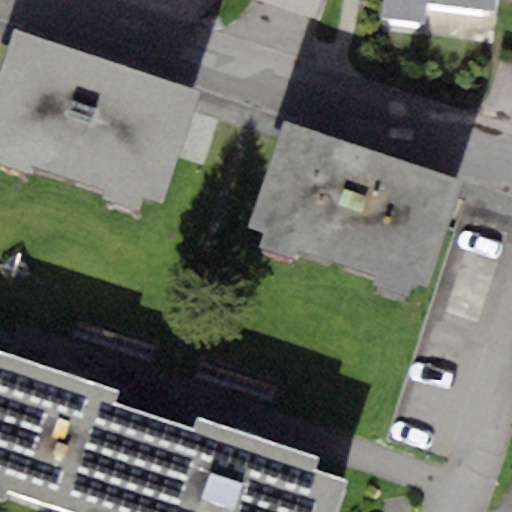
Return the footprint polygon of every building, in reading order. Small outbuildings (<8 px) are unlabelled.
[(511,0),(384,0),(382,16),(425,21),(427,4),(495,12),(496,0),(511,0)] [(0,73),(0,164),(25,173),(29,162),(104,187),(101,199),(137,210),(140,200),(162,207),(200,95),(14,31),(0,73)] [(299,245),(374,271),(369,286),(408,299),(413,285),(422,288),(460,181),(284,120),(247,227),(262,232),(256,248),(293,261),(299,245)] [(0,501),(1,501),(5,490),(70,511),(116,511),(151,416),(118,405),(122,392),(0,350),(0,501)] [(339,511),(350,484),(313,471),(317,460),(196,415),(190,430),(151,416),(116,511),(339,511)]
